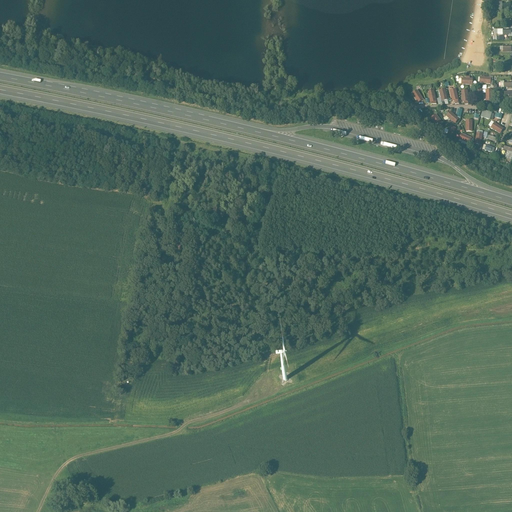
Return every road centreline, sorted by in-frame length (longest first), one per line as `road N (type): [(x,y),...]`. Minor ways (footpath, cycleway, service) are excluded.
road 1 (track): [(0,101),(511,228)]
road 2 (motorway): [(0,90),(511,213)]
road 3 (track): [(39,511),(72,458),(173,432),(251,398),(272,374),(285,379)]
road 4 (motorway): [(262,132),(0,75)]
road 5 (motorway): [(511,201),(262,132)]
